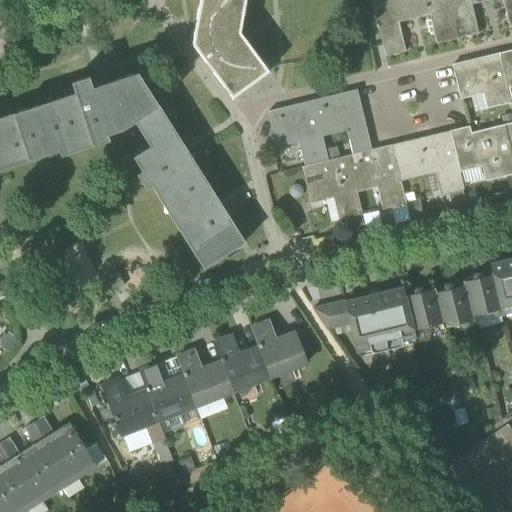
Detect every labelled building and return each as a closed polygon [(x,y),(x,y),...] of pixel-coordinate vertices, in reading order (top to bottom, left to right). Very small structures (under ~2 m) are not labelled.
[(245,0),(199,0),(198,10),(199,10),(197,22),(196,22),(192,44),(206,62),(206,61),(214,72),(213,72),(224,86),(229,93),(232,98),(268,71),(240,33),(245,0)] [(436,44),(457,39),(447,0),(379,0),(372,2),(385,57),(405,52),(397,21),(428,13),(436,44)] [(511,0),(447,0),(457,39),(478,34),(470,3),(482,0),(502,0),(509,26),(511,25),(511,0)] [(511,50),(499,54),(508,88),(511,86),(511,50)] [(511,101),(511,96),(508,88),(499,54),(452,66),(461,100),(483,94),(489,93),(492,108),(511,102),(511,101)] [(122,128),(135,121),(158,105),(138,72),(92,88),(89,76),(73,82),(78,99),(91,139),(122,128)] [(340,94),(312,101),(321,137),(347,131),(349,140),(367,136),(356,90),(354,91),(355,94),(341,97),(340,94)] [(489,93),(483,94),(487,109),(492,108),(489,93)] [(44,155),(91,139),(78,99),(48,109),(46,103),(14,114),(27,154),(42,149),(44,155)] [(327,161),(321,137),(312,101),(311,101),(311,104),(297,108),(296,105),(268,112),(276,148),(303,141),(309,165),(327,161)] [(134,157),(169,213),(210,187),(158,105),(135,121),(151,146),(134,157)] [(0,118),(0,163),(10,159),(12,165),(29,160),(27,154),(14,114),(0,118)] [(470,134),(450,138),(458,172),(481,167),(487,165),(491,180),(511,174),(511,154),(505,125),(470,134)] [(468,127),(449,131),(450,138),(470,134),(468,127)] [(433,135),(391,146),(399,182),(439,172),(445,195),(463,190),(458,172),(450,138),(449,131),(447,132),(448,135),(434,138),(433,135)] [(367,136),(349,140),(353,155),(371,150),(367,136)] [(353,155),(347,156),(356,193),(381,186),(387,209),(405,204),(399,182),(391,146),(389,146),(390,149),(376,153),(375,150),(371,150),(353,155)] [(347,156),(327,161),(309,165),(301,167),(310,203),(338,197),(343,219),(361,215),(356,193),(347,156)] [(487,165),(481,167),(485,181),(491,180),(487,165)] [(245,242),(210,187),(169,213),(178,227),(183,224),(191,236),(186,239),(195,254),(200,251),(209,265),(245,242)] [(490,265),(492,274),(502,313),(511,310),(511,259),(510,260),(510,259),(503,261),(490,265)] [(109,277),(116,292),(121,289),(125,288),(119,273),(109,277)] [(463,281),(464,285),(471,316),(491,311),(491,312),(492,315),(495,317),(498,316),(502,316),(502,313),(492,274),(483,276),(482,274),(477,273),(473,276),(473,279),(463,281)] [(444,290),(435,292),(443,327),(460,323),(462,326),(469,326),(472,323),(473,320),(471,316),(464,285),(455,287),(453,285),(449,284),(445,287),(444,290)] [(415,337),(413,330),(404,296),(403,288),(390,291),(382,293),(383,293),(379,294),(374,295),(372,289),(370,291),(368,294),(368,297),(365,297),(358,299),(345,302),(344,303),(349,324),(355,351),(357,353),(360,354),(363,353),(366,351),(367,349),(366,348),(372,347),(373,349),(399,342),(398,341),(404,339),(404,340),(407,341),(410,342),(413,340),(414,338),(415,337)] [(414,293),(404,296),(413,330),(432,325),(433,329),(436,330),(440,331),(444,330),(443,327),(435,292),(434,289),(424,291),(423,289),(418,288),(415,290),(414,293)] [(313,308),(327,329),(349,324),(344,303),(345,302),(345,301),(313,308)] [(251,329),(258,347),(268,373),(294,363),(296,367),(307,363),(295,333),(277,340),(270,321),(251,329)] [(214,343),(221,362),(231,387),(256,377),(258,382),(270,377),(268,373),(258,347),(240,354),(233,336),(214,343)] [(176,357),(183,375),(193,401),(214,394),(215,398),(221,396),(232,391),(231,387),(221,362),(203,369),(196,350),(176,357)] [(176,357),(158,364),(166,383),(183,375),(176,357)] [(139,372),(146,390),(155,413),(156,416),(176,408),(178,412),(195,406),(193,401),(183,375),(166,383),(158,364),(139,372)] [(139,372),(121,379),(128,397),(146,390),(139,372)] [(143,418),(155,413),(146,390),(128,397),(121,379),(103,386),(120,433),(145,423),(143,418)] [(193,401),(195,406),(200,419),(226,409),(221,396),(215,398),(214,394),(193,401)] [(163,433),(200,419),(195,406),(178,412),(176,408),(156,416),(163,433)] [(145,423),(120,433),(127,452),(164,438),(163,433),(156,416),(155,413),(143,418),(145,423)] [(24,428),(35,445),(54,434),(43,417),(24,428)] [(54,434),(35,445),(61,488),(96,466),(69,424),(54,434)] [(511,450),(511,448),(511,432),(507,424),(498,431),(511,450)] [(501,456),(511,450),(498,431),(488,437),(501,456)] [(492,462),(501,456),(488,437),(479,443),(492,462)] [(0,443),(0,464),(1,466),(19,455),(9,438),(0,443)] [(483,468),(492,462),(479,443),(470,449),(483,468)] [(19,455),(1,466),(27,509),(61,488),(35,445),(19,455)] [(474,474),(483,468),(470,449),(461,455),(474,474)] [(464,481),(474,474),(461,455),(451,461),(464,481)] [(455,487),(464,481),(451,461),(442,467),(455,487)] [(0,511),(22,511),(27,509),(1,466),(0,467),(0,511)] [(446,493),(455,487),(442,467),(433,473),(446,493)] [(511,508),(511,488),(510,486),(501,492),(511,508)] [(501,511),(511,511),(511,508),(501,492),(492,498),(501,511)] [(488,511),(501,511),(492,498),(483,504),(488,511)]
